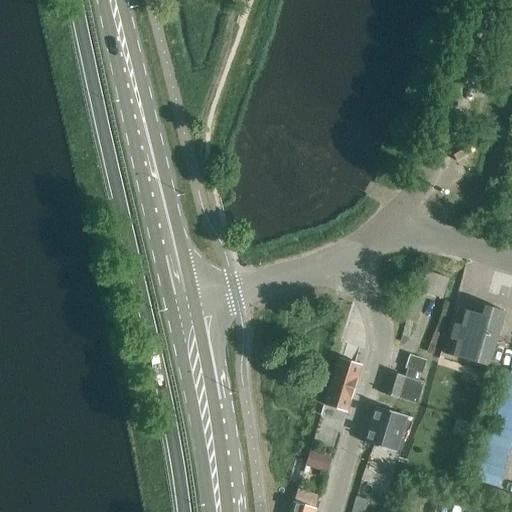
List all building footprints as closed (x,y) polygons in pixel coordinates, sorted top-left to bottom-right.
[(450,280),(425,272),(418,291),(427,295),(444,300),(450,280)] [(416,324),(427,295),(418,291),(415,291),(405,320),(416,324)] [(489,366),(505,311),(505,310),(483,304),(481,313),(460,306),(446,354),(489,366)] [(424,374),(427,361),(409,354),(405,368),(408,369),(405,377),(388,371),(380,393),(417,404),(423,382),(414,379),(416,373),(424,374)] [(349,416),(364,369),(341,362),(327,409),(349,416)] [(374,406),(364,441),(372,444),(397,451),(408,416),(374,406)] [(328,472),(332,457),(310,450),(305,466),(328,472)] [(316,511),(321,498),(298,490),(291,511),(316,511)]
